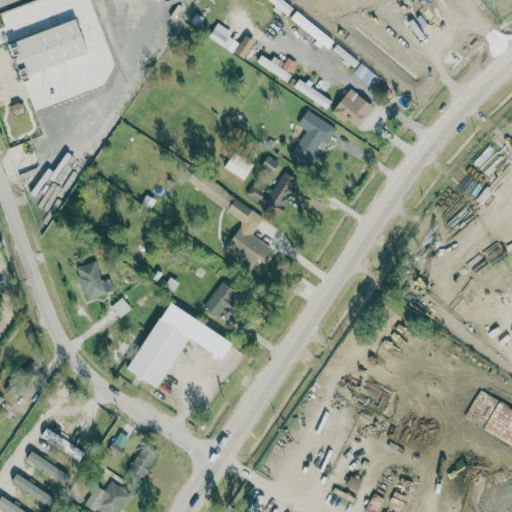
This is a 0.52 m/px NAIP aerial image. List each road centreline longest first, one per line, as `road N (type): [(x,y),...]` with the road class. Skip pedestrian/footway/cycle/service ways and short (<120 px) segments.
road 1 (tertiary): [(183,511),(397,202),(511,66)]
road 2 (residential): [(224,460),(81,358),(0,171)]
